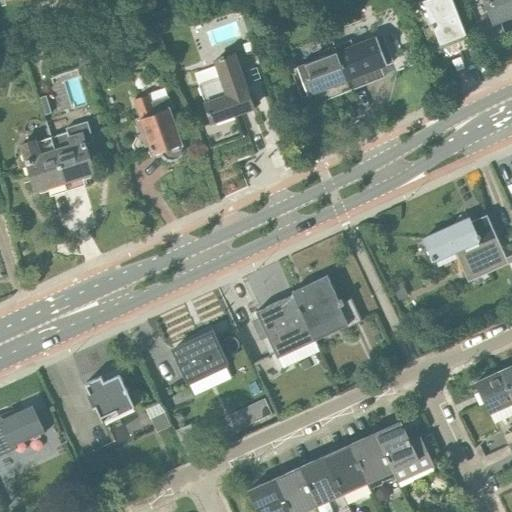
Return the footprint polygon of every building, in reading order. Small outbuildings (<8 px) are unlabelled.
[(430,48),(466,34),(452,0),(425,0),(423,1),(433,26),(423,30),(430,48)] [(511,0),(471,0),(469,1),(486,44),(506,36),(500,22),(511,16),(511,0)] [(383,35),(337,52),(352,91),(385,79),(381,68),(394,63),(383,35)] [(252,42),(244,44),(247,53),(254,50),(252,42)] [(352,91),(337,52),(291,70),(302,99),(315,94),(319,104),(352,91)] [(220,77),(199,85),(213,123),(254,108),(234,54),(225,58),(224,56),(220,58),(220,60),(214,62),(220,77)] [(152,103),(150,95),(135,101),(141,119),(137,121),(146,146),(150,145),(153,155),(162,152),(164,155),(168,158),(173,158),(178,156),(181,153),(182,151),(182,147),(181,145),(170,110),(173,109),(169,97),(152,103)] [(51,112),(46,96),(40,98),(45,114),(51,112)] [(68,133),(51,138),(58,160),(69,191),(85,186),(82,177),(95,173),(86,144),(94,142),(87,121),(79,124),(67,128),(68,133)] [(58,160),(51,138),(36,143),(36,141),(21,146),(36,192),(49,188),(52,197),(69,191),(58,160)] [(507,259),(487,216),(472,223),(470,219),(467,220),(461,216),(453,227),(424,241),(431,256),(430,256),(433,262),(455,251),(468,277),(507,259)] [(292,292),(293,295),(313,334),(344,320),(348,328),(362,322),(351,298),(343,302),(342,299),(339,301),(329,280),(327,276),(292,292)] [(389,284),(397,300),(407,295),(400,279),(389,284)] [(293,295),(257,312),(259,318),(268,338),(269,339),(269,338),(274,336),(280,350),(313,334),(293,295)] [(188,380),(225,363),(212,333),(174,350),(188,380)] [(511,366),(500,372),(511,397),(511,366)] [(511,404),(511,397),(500,372),(476,382),(491,414),(511,404)] [(102,377),(85,384),(90,394),(87,396),(93,409),(96,408),(100,417),(102,419),(111,415),(122,410),(133,405),(119,375),(105,382),(102,377)] [(254,405),(260,419),(272,414),(265,400),(254,405)] [(0,455),(14,449),(13,446),(43,432),(32,408),(2,422),(1,420),(0,420),(0,455)] [(157,433),(171,426),(165,412),(151,419),(157,433)] [(402,421),(375,433),(393,471),(394,471),(399,483),(413,476),(408,465),(420,460),(429,455),(421,438),(411,442),(402,421)] [(393,471),(375,433),(350,444),(368,483),(393,471)] [(93,484),(125,469),(116,450),(113,443),(81,458),(93,484)] [(368,483),(350,444),(325,456),(343,494),(368,483)] [(343,494),(325,456),(300,467),(318,506),(343,494)] [(303,511),(318,506),(300,467),(276,478),(291,511),(303,511)] [(291,511),(276,478),(249,490),(259,511),(291,511)]
